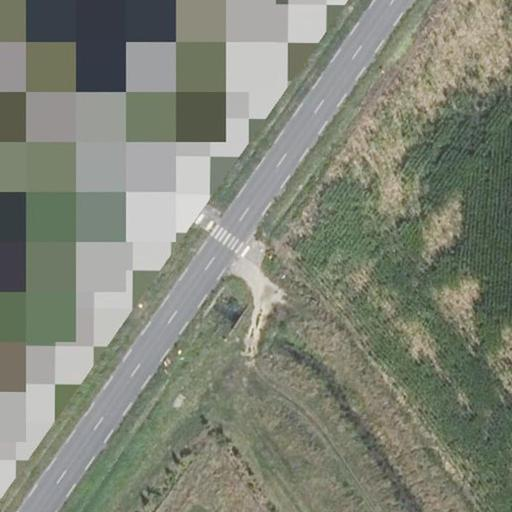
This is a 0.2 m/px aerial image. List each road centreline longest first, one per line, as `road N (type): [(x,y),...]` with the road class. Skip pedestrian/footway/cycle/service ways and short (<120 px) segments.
road 1 (primary): [(38,511),(392,0)]
road 2 (track): [(236,345),(313,411),(379,511)]
road 3 (track): [(225,372),(246,432),(302,511)]
